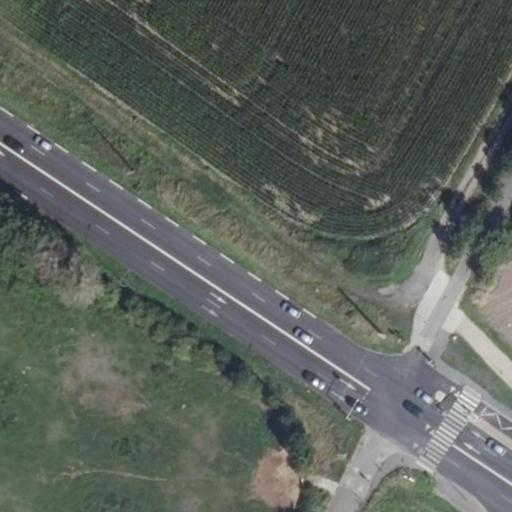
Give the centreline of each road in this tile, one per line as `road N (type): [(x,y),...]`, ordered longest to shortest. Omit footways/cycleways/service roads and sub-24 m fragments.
road 1 (primary): [(0,141),(392,402)]
road 2 (track): [(511,190),(423,348)]
road 3 (primary): [(392,402),(511,482)]
road 4 (residential): [(336,511),(392,402)]
